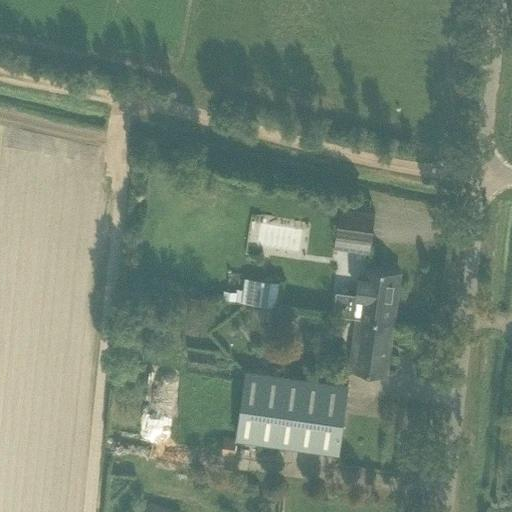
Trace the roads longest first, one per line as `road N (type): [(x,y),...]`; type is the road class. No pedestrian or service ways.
road 1 (track): [(481,172),(423,171),(0,78)]
road 2 (unclassified): [(446,511),(481,172)]
road 3 (unclassified): [(481,172),(498,0)]
